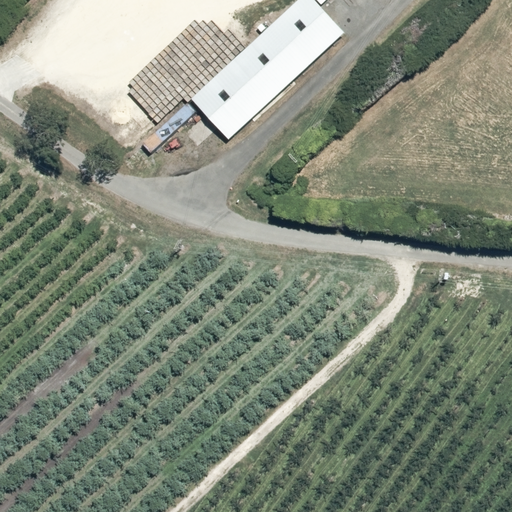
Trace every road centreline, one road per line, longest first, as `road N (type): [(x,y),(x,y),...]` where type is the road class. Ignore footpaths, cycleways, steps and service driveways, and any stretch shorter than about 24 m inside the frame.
road 1 (residential): [(141,223),(286,257),(511,276)]
road 2 (residential): [(141,223),(261,140),(404,0)]
road 3 (residential): [(0,150),(72,206),(141,223)]
